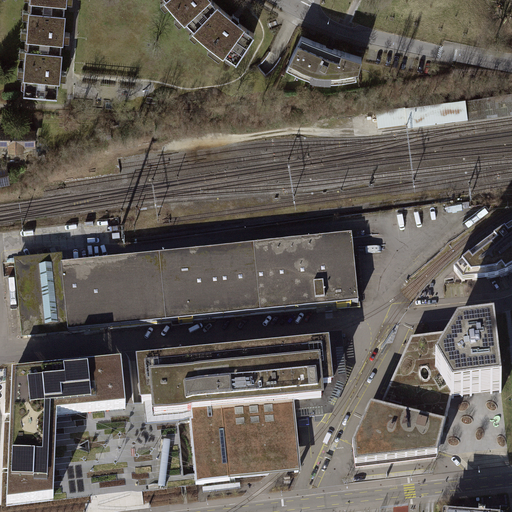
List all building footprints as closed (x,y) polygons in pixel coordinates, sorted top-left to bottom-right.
[(28,0),(22,90),(60,92),(61,78),(64,37),(66,0),(28,0)] [(161,0),(195,37),(224,60),(245,30),(230,17),(215,5),(211,0),(161,0)] [(361,58),(300,37),(283,71),(307,82),(327,85),(355,80),(361,58)] [(511,93),(374,112),(375,128),(511,109),(511,93)] [(33,126),(0,125),(0,144),(5,145),(5,150),(22,150),(22,144),(33,144),(33,126)] [(7,166),(0,167),(0,186),(11,184),(7,166)] [(470,255),(455,270),(463,281),(476,280),(502,276),(511,271),(511,225),(508,227),(487,243),(470,255)] [(352,237),(185,253),(192,321),(337,307),(337,309),(352,308),(352,305),(358,305),(352,237)] [(192,323),(192,321),(185,253),(60,265),(67,333),(178,323),(178,325),(192,323)] [(23,338),(67,333),(60,265),(60,257),(16,262),(23,338)] [(481,394),(501,392),(495,329),(456,332),(436,369),(452,397),(481,394)] [(436,369),(456,332),(411,337),(379,408),(370,407),(352,442),(354,466),(436,458),(438,450),(452,397),(436,369)] [(230,479),(268,475),(296,449),(292,404),(322,401),(321,386),(331,385),(327,346),(139,365),(143,408),(138,408),(140,427),(190,423),(194,471),(191,471),(192,478),(195,478),(196,485),(230,482),(230,479)] [(121,366),(12,376),(11,408),(7,508),(54,502),(54,500),(54,488),(55,461),(57,426),(57,419),(126,412),(121,366)] [(157,486),(165,487),(170,441),(160,440),(158,450),(161,451),(157,486)] [(298,473),(296,449),(268,475),(298,473)]
